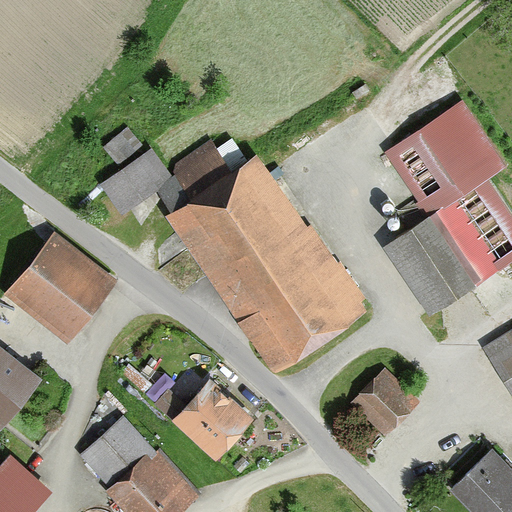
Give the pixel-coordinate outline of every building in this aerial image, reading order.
[(504,164),(460,99),(382,151),(423,212),(374,245),(424,319),(511,260),(511,216),(485,176),(504,164)] [(186,195),(151,145),(141,151),(125,128),(98,147),(115,170),(96,183),(118,215),(154,190),(168,210),(162,214),(274,373),(364,309),(252,149),(186,195)] [(110,279),(46,232),(1,293),(64,340),(110,279)] [(511,326),(479,347),(511,399),(511,326)] [(0,419),(36,374),(0,345),(0,419)] [(348,402),(386,433),(415,397),(377,366),(348,402)] [(250,419),(206,379),(170,419),(214,458),(250,419)] [(120,511),(171,511),(192,493),(118,416),(75,457),(104,487),(100,491),(120,511)] [(511,511),(511,468),(487,445),(446,488),(471,511),(511,511)] [(0,463),(0,511),(29,511),(48,492),(8,455),(0,463)]
